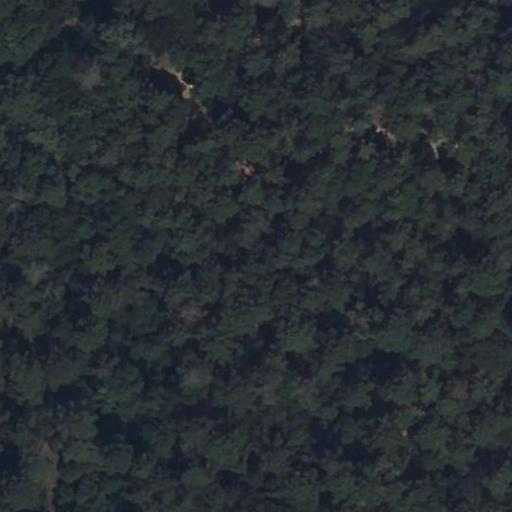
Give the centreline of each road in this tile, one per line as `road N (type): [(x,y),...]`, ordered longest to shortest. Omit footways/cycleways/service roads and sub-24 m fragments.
road 1 (track): [(511,157),(386,121),(297,137),(173,102),(0,101)]
road 2 (track): [(354,511),(404,448),(511,415)]
